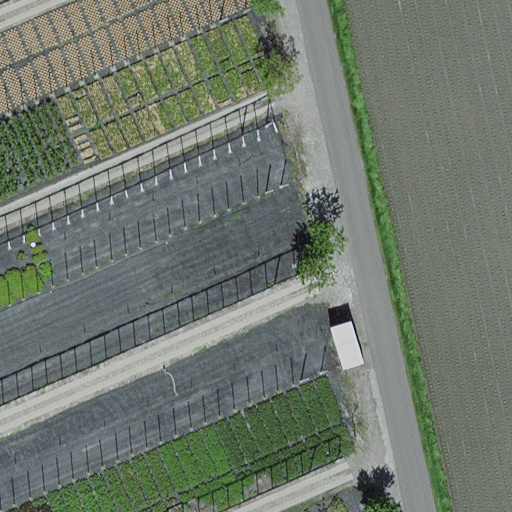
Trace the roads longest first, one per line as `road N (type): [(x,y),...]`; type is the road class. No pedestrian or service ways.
road 1 (track): [(312,0),(420,511)]
road 2 (track): [(369,271),(0,428)]
road 3 (track): [(0,220),(328,76)]
road 4 (track): [(248,511),(405,442)]
